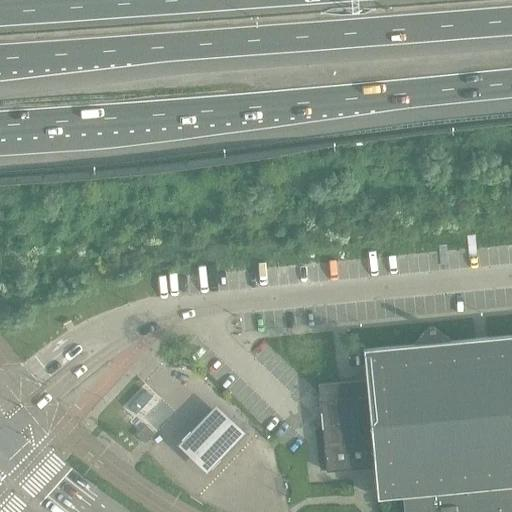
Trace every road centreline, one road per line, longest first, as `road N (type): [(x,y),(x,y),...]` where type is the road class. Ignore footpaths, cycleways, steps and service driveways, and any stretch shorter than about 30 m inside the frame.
road 1 (motorway): [(0,126),(511,85)]
road 2 (motorway): [(0,60),(511,21)]
road 3 (unclassified): [(118,331),(161,314),(261,297),(511,276)]
road 4 (motorway): [(211,0),(0,14)]
road 5 (unclassified): [(9,444),(118,331)]
road 6 (unclassified): [(118,331),(77,342),(0,400)]
